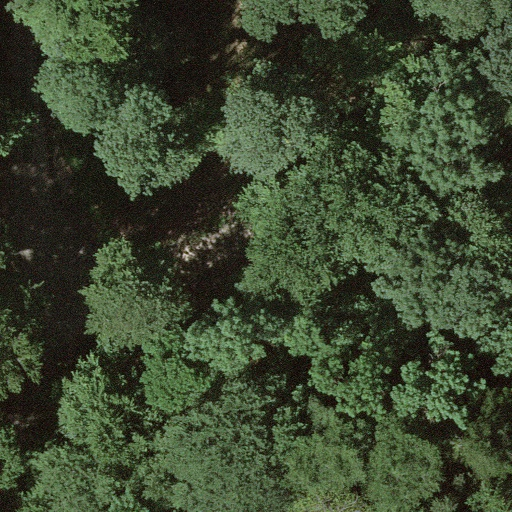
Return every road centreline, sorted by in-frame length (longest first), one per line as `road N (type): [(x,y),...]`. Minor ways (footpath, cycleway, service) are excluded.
road 1 (track): [(11,511),(22,432),(44,364),(77,321),(155,273),(511,134)]
road 2 (track): [(77,321),(33,211),(27,0)]
